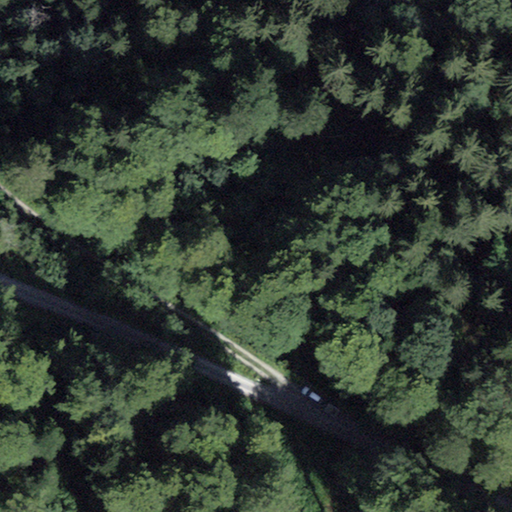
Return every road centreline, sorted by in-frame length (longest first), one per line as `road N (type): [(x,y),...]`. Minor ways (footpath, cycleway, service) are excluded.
road 1 (track): [(511,500),(343,407),(0,280)]
road 2 (track): [(343,407),(27,211),(0,186)]
